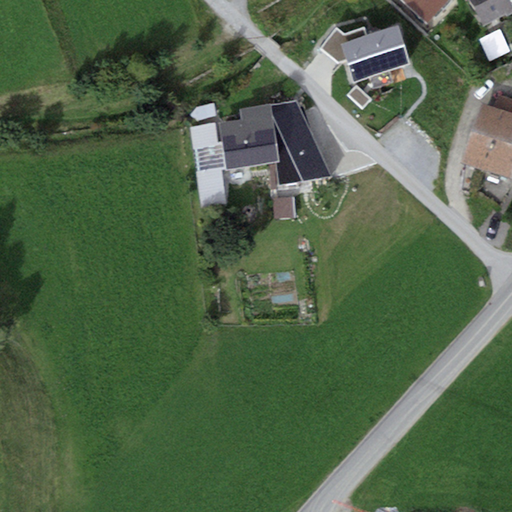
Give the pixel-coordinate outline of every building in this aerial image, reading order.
[(448,0),(400,0),(426,24),(448,0)] [(511,0),(467,0),(481,26),(511,11),(511,0)] [(413,66),(397,21),(337,41),(353,86),(413,66)] [(498,33),(480,40),(488,61),(505,55),(498,33)] [(494,107),(480,103),(460,162),(511,179),(511,99),(498,95),(494,107)] [(219,121),(225,169),(277,162),(270,105),(239,109),(240,119),(219,121)] [(324,156),(307,107),(287,111),(294,160),(324,156)]
